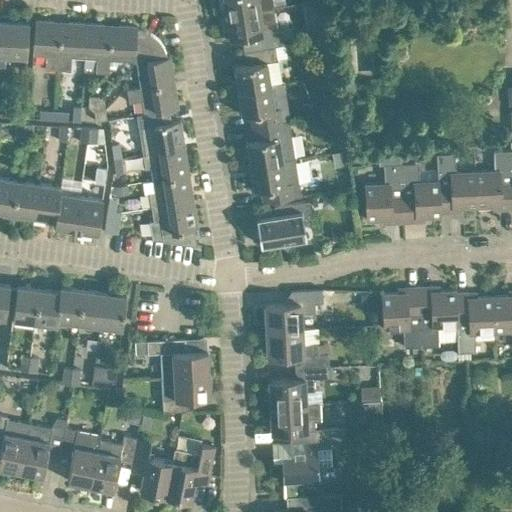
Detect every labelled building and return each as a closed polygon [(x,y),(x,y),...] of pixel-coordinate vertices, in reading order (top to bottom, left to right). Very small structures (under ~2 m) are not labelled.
[(274,6),(272,0),(223,0),(226,14),(274,6)] [(277,29),(274,6),(226,14),(230,37),(257,33),(259,47),(275,45),(285,43),(282,28),(277,29)] [(0,53),(6,54),(8,14),(3,13),(3,14),(0,17),(0,53)] [(12,14),(8,14),(6,54),(27,55),(29,21),(16,20),(16,19),(12,15),(12,14)] [(57,68),(60,21),(35,19),(33,53),(46,54),(45,68),(57,68)] [(84,57),(86,22),(60,21),(57,68),(71,69),(71,56),(84,57)] [(109,58),(112,24),(86,22),(84,57),(96,57),(96,71),(109,72),(110,58),(109,58)] [(135,61),(158,39),(157,38),(155,36),(152,34),(149,32),(146,31),(143,30),(140,29),(137,29),(137,26),(112,24),(109,58),(110,58),(134,60),(135,61)] [(170,55),(167,56),(166,54),(166,52),(165,49),(164,47),(163,46),(161,43),(159,40),(158,39),(135,61),(136,63),(140,86),(174,81),(170,55)] [(278,60),(275,45),(259,47),(244,50),(246,63),(234,64),(237,82),(231,83),(232,90),(270,84),(281,82),(279,71),(282,68),(281,62),(278,60)] [(174,81),(140,86),(127,88),(129,102),(142,100),(144,113),(167,109),(167,108),(178,107),(174,81)] [(274,107),(270,84),(232,90),(233,96),(239,96),(242,114),(249,113),(251,125),(284,121),(281,106),(274,107)] [(92,109),(98,96),(89,95),(89,107),(92,109)] [(94,112),(104,101),(98,96),(92,109),(94,112)] [(95,116),(105,110),(104,101),(94,112),(95,116)] [(72,120),(80,120),(81,106),(73,105),(72,120)] [(15,108),(2,107),(2,116),(15,117),(15,108)] [(38,118),(68,120),(69,111),(39,109),(38,118)] [(180,119),(169,121),(167,109),(144,113),(146,124),(144,125),(146,138),(140,139),(143,153),(184,146),(180,119)] [(106,118),(105,110),(95,116),(96,121),(106,118)] [(289,120),(284,121),(251,125),(253,138),(246,140),(249,158),(243,159),(244,165),(294,157),(289,120)] [(25,138),(26,125),(18,124),(17,138),(25,138)] [(34,125),(26,125),(25,138),(33,139),(34,125)] [(61,127),(60,141),(68,141),(69,128),(61,127)] [(90,142),(91,129),(82,128),(81,141),(90,142)] [(99,129),(91,129),(90,142),(98,142),(99,129)] [(119,142),(111,143),(113,157),(121,156),(119,142)] [(188,173),(184,146),(143,153),(145,167),(151,166),(153,178),(188,173)] [(511,207),(511,179),(511,149),(493,149),(494,169),(475,170),(476,205),(501,203),(501,208),(511,207)] [(476,205),(475,170),(455,171),(454,151),(436,152),(438,179),(440,211),(441,211),(441,214),(441,211),(452,211),(452,206),(476,205)] [(123,171),(121,156),(113,157),(115,172),(123,171)] [(300,193),(294,157),(244,165),(245,172),(251,171),(254,189),(261,188),(263,200),(295,195),(295,194),(300,193)] [(438,179),(419,180),(418,161),(401,162),(404,221),(416,220),(416,215),(441,214),(441,211),(440,211),(438,179)] [(404,221),(401,162),(383,163),(384,182),(364,183),(366,218),(391,217),(391,221),(404,221)] [(193,199),(188,173),(153,178),(155,191),(149,192),(151,206),(193,199)] [(11,217),(16,179),(0,176),(0,209),(3,210),(7,216),(11,217)] [(33,214),(38,182),(16,179),(11,217),(16,218),(21,212),(33,214)] [(59,190),(60,191),(61,186),(38,182),(33,214),(46,216),(50,223),(54,224),(59,190)] [(75,233),(81,194),(60,191),(59,190),(54,224),(66,225),(70,232),(75,233)] [(98,230),(103,197),(81,194),(75,233),(79,233),(85,228),(98,230)] [(109,196),(107,211),(115,212),(117,198),(109,196)] [(197,227),(193,199),(151,206),(154,220),(149,221),(152,239),(196,245),(194,227),(197,227)] [(258,230),(254,230),(254,231),(258,231),(260,244),(278,241),(288,248),(295,239),(306,237),(303,216),(305,216),(310,210),(308,199),(274,205),(275,213),(256,216),(258,230)] [(120,213),(115,212),(107,211),(104,231),(117,233),(120,213)] [(0,316),(5,317),(9,283),(0,282),(0,316)] [(34,321),(38,287),(16,284),(12,319),(34,321)] [(78,322),(82,288),(60,285),(59,290),(60,290),(56,319),(58,320),(78,322)] [(455,292),(456,292),(456,289),(431,290),(431,285),(418,286),(421,345),(438,344),(438,340),(457,339),(456,324),(457,324),(455,292)] [(421,345),(418,286),(406,286),(406,291),(381,292),(383,327),(403,326),(404,346),(421,345)] [(60,290),(59,290),(38,287),(34,321),(58,324),(58,320),(56,319),(60,290)] [(100,324),(104,291),(82,288),(78,322),(100,324)] [(315,302),(323,302),(322,288),(291,289),(292,302),(265,303),(266,330),(302,328),(301,313),(315,312),(315,302)] [(126,294),(104,291),(100,324),(122,327),(126,294)] [(494,330),(492,295),(468,296),(468,291),(456,292),(455,292),(457,324),(456,324),(457,339),(458,351),(476,350),(475,331),(494,330)] [(511,293),(492,295),(494,330),(511,328),(511,293)] [(303,344),(302,328),(266,330),(268,355),(294,354),(295,367),(329,365),(328,353),(318,354),(317,344),(303,344)] [(209,373),(207,350),(207,349),(185,350),(185,338),(147,340),(147,352),(172,351),(173,374),(209,373)] [(29,371),(31,356),(23,356),(21,370),(29,371)] [(39,357),(31,356),(29,371),(38,372),(39,357)] [(117,368),(109,367),(95,365),(94,379),(116,382),(117,368)] [(331,365),(329,365),(295,367),(296,377),(269,379),(270,405),(306,403),(305,390),(315,390),(314,378),(331,377),(331,365)] [(71,382),(73,368),(65,367),(63,381),(71,382)] [(81,369),(73,368),(71,382),(79,383),(81,369)] [(210,396),(210,390),(209,373),(173,374),(162,375),(163,410),(188,409),(188,397),(210,396)] [(361,387),(361,401),(381,400),(379,385),(361,387)] [(382,410),(381,400),(361,401),(361,409),(374,408),(374,411),(382,410)] [(319,403),(306,403),(270,405),(272,431),(307,429),(307,428),(315,427),(315,419),(320,419),(319,403)] [(140,425),(149,427),(153,411),(144,408),(140,425)] [(21,470),(30,420),(0,414),(0,445),(1,445),(0,449),(0,459),(3,460),(2,466),(21,470)] [(61,452),(67,427),(65,427),(66,417),(56,415),(53,424),(30,420),(21,470),(37,473),(38,467),(44,469),(47,455),(59,457),(60,452),(61,452)] [(91,484),(100,437),(101,434),(67,427),(61,452),(72,454),(67,479),(91,484)] [(344,427),(319,428),(319,440),(331,439),(344,439),(344,427)] [(511,434),(489,434),(488,446),(511,446),(511,434)] [(113,488),(114,482),(119,459),(132,462),(137,437),(125,435),(123,441),(100,437),(91,484),(113,488)] [(166,495),(173,462),(149,457),(152,440),(137,437),(132,462),(131,467),(143,469),(139,489),(166,495)] [(332,465),(331,439),(319,440),(293,441),(294,453),(282,454),(283,480),(319,478),(319,465),(332,465)] [(215,445),(201,443),(199,453),(176,449),(173,462),(166,495),(191,500),(196,475),(209,477),(215,445)] [(320,511),(320,510),(344,509),(343,493),(287,495),(287,509),(275,510),(275,511),(320,511)]
